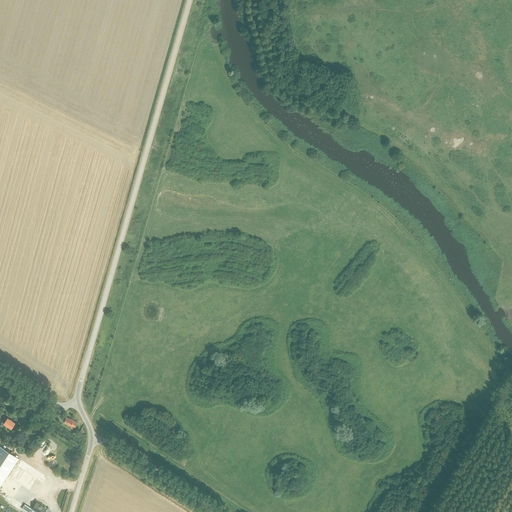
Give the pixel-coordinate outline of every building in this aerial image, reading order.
[(63,419),(62,419),(65,421),(64,422),(71,426),(74,427),(75,427),(77,422),(64,416),(63,419)] [(4,424),(11,429),(15,423),(8,418),(4,424)] [(22,418),(18,424),(23,428),(27,421),(22,418)] [(36,432),(38,428),(30,423),(28,426),(36,432)] [(0,446),(0,487),(19,459),(0,446)] [(39,487),(46,475),(24,461),(22,464),(23,465),(20,470),(21,470),(18,474),(39,487)] [(36,495),(40,489),(16,472),(12,478),(36,495)] [(11,497),(10,499),(19,505),(21,503),(11,497)] [(8,499),(6,503),(21,511),(23,507),(8,499)] [(36,511),(43,511),(45,509),(36,503),(32,509),(37,511),(36,511)]
